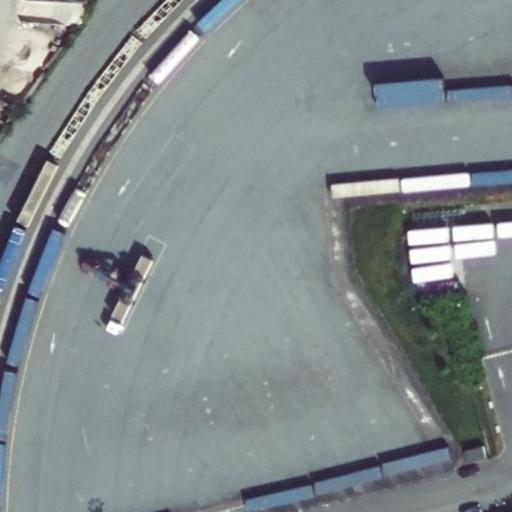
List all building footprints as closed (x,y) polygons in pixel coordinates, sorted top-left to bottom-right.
[(49,22),(36,21),(35,32),(48,33),(49,22)] [(20,24),(0,22),(0,57),(16,59),(20,24)] [(47,41),(34,40),(33,52),(46,53),(47,41)] [(46,60),(33,59),(32,71),(45,72),(46,60)] [(511,76),(509,76),(509,92),(445,91),(445,101),(511,101),(511,76)] [(44,79),(32,78),(31,89),(43,90),(44,79)] [(441,97),(441,83),(375,85),(376,99),(441,97)]
